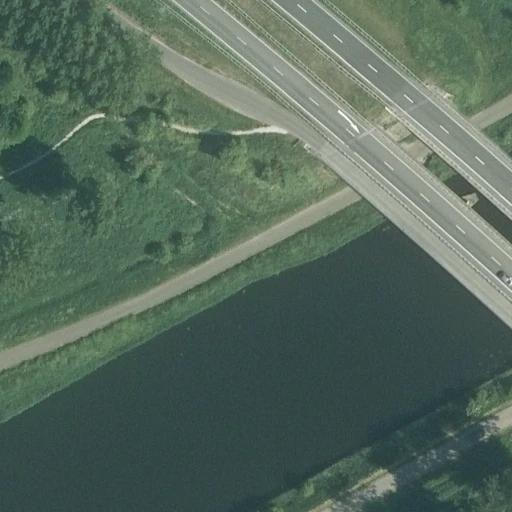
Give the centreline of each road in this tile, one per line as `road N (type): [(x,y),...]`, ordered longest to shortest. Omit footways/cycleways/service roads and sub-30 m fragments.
road 1 (unclassified): [(0,359),(140,305),(511,107)]
road 2 (trunk): [(190,0),(511,280)]
road 3 (trunk): [(511,193),(292,0)]
road 4 (unclassified): [(91,0),(323,147)]
road 5 (unclassified): [(511,318),(323,147)]
road 6 (tertiary): [(342,511),(511,416)]
